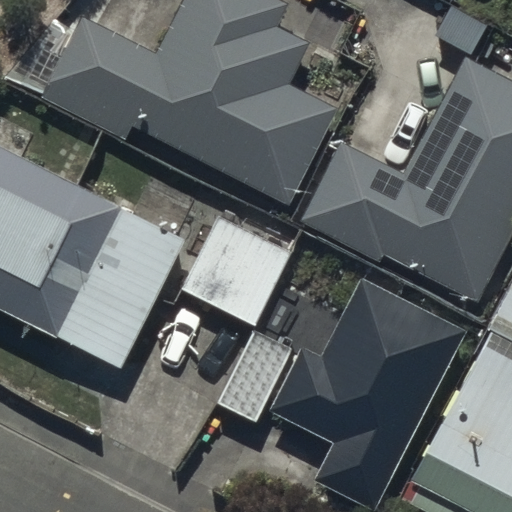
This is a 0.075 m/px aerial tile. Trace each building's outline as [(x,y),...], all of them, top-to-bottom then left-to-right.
[(43,87),(283,208),(336,103),(286,78),(304,43),(271,26),(283,0),(176,0),(150,52),(79,16),(43,87)] [(478,299),(511,231),(511,76),(465,53),(407,169),(338,135),(300,210),(478,299)] [(0,298),(114,355),(178,228),(0,138),(0,298)] [(182,282),(255,319),(290,249),(217,213),(182,282)] [(303,350),(272,411),(334,443),(314,483),(371,511),(374,511),(468,331),(363,278),(321,359),(303,350)] [(220,397),(255,414),(290,345),(255,327),(220,397)] [(459,511),(511,511),(511,342),(486,329),(407,486),(459,511)]
